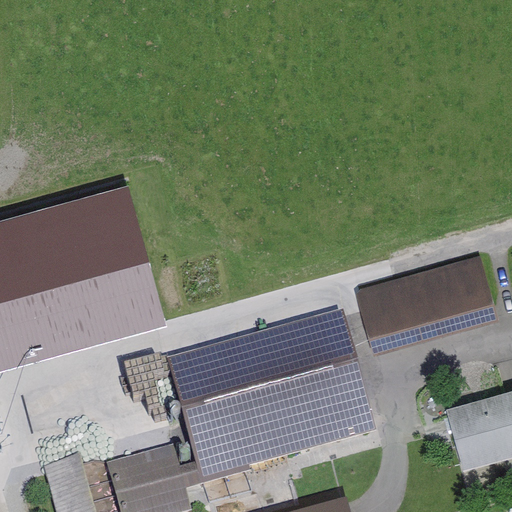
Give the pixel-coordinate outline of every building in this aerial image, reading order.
[(477,263),(361,296),(374,340),(489,307),(483,285),(477,263)] [(308,450),(305,438),(370,420),(356,369),(342,318),(169,365),(203,486),(246,475),(244,467),(308,450)] [(511,397),(451,414),(466,467),(501,457),(499,452),(511,448),(511,397)] [(173,453),(110,470),(121,511),(183,511),(189,511),(173,453)] [(79,466),(48,474),(58,511),(91,511),(90,507),(79,466)] [(341,511),(339,503),(307,511),(341,511)]
